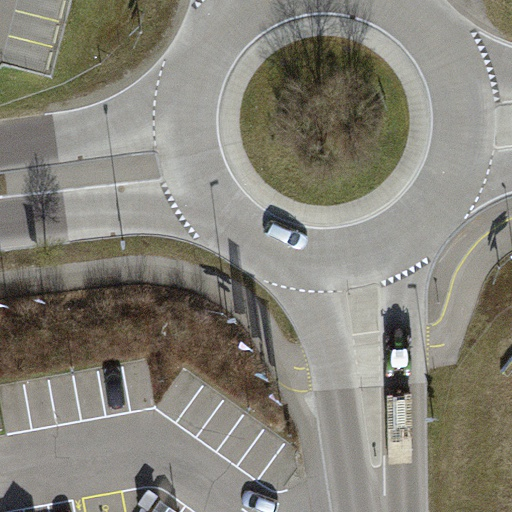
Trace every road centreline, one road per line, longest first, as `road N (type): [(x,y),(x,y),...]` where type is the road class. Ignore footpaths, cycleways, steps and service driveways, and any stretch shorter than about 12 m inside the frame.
road 1 (primary): [(385,511),(400,449),(398,242)]
road 2 (primary): [(302,258),(335,360),(348,457),(376,511)]
road 3 (primary): [(0,225),(216,204)]
road 4 (primary): [(189,118),(0,145)]
road 5 (primary): [(449,193),(468,112),(458,71)]
